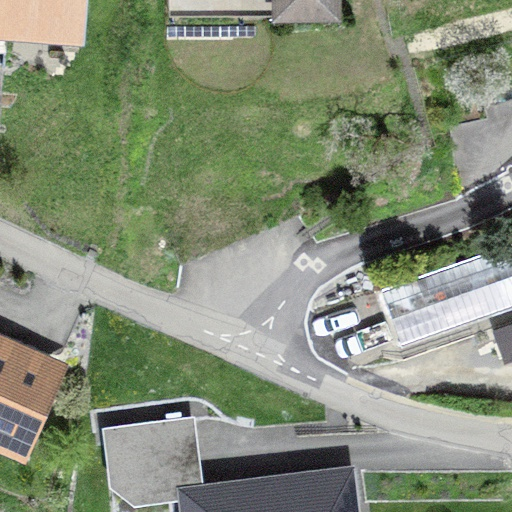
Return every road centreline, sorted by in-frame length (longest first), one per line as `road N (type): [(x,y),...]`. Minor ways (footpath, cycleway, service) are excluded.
road 1 (residential): [(511,190),(316,266),(289,292),(259,354)]
road 2 (residential): [(259,354),(0,237)]
road 3 (residential): [(511,437),(392,411),(259,354)]
